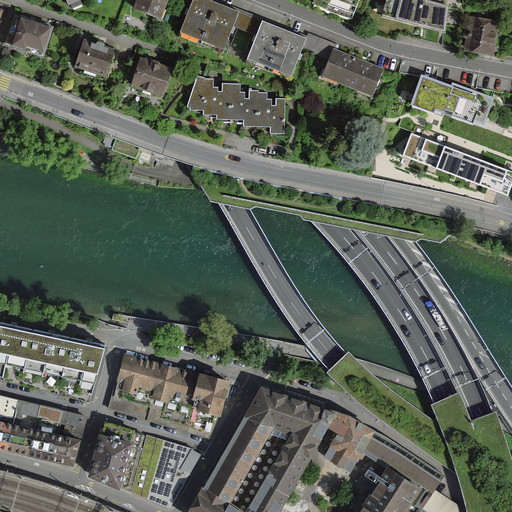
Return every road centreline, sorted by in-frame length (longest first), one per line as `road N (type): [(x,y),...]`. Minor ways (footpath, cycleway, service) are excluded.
road 1 (motorway): [(98,32),(194,140),(327,351),(398,416),(511,499)]
road 2 (motorway): [(98,32),(222,123),(347,241),(432,370),(480,511)]
road 3 (unclassified): [(511,223),(173,145),(0,82)]
road 4 (motorway): [(508,511),(482,418),(446,340),(396,262),(288,138)]
road 5 (motorway): [(511,409),(383,220),(288,138)]
road 6 (residential): [(511,71),(397,49),(260,0)]
road 7 (residential): [(256,376),(345,406),(432,462),(457,491)]
road 8 (motorway): [(288,138),(121,0)]
road 9 (residential): [(101,413),(121,339),(256,376)]
road 10 (residential): [(173,56),(14,0)]
